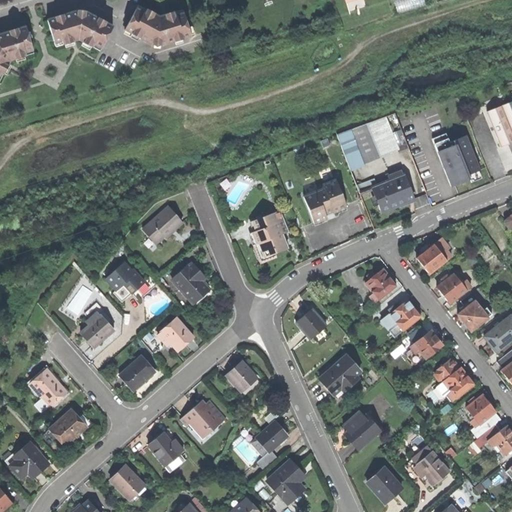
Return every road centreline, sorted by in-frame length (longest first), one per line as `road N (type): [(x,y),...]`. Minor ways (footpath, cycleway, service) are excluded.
road 1 (residential): [(258,312),(349,511)]
road 2 (residential): [(379,242),(511,408)]
road 3 (residential): [(252,318),(129,424)]
road 4 (residential): [(379,242),(511,187)]
road 5 (residential): [(258,312),(307,274),(379,242)]
road 6 (residential): [(197,192),(252,318)]
road 7 (residential): [(129,424),(39,511)]
